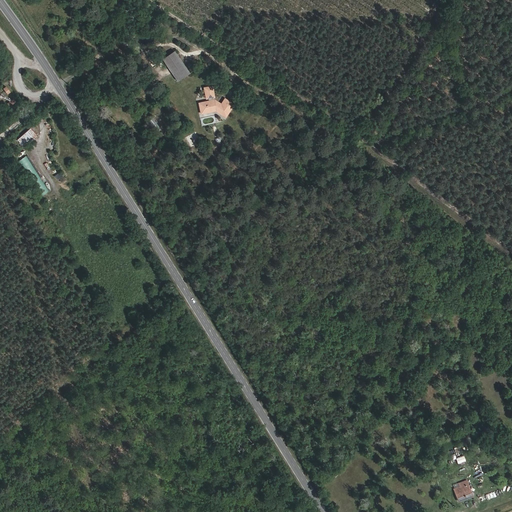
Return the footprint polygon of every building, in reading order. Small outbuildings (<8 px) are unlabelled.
[(184,69),(168,47),(157,55),(172,76),(184,69)] [(203,94),(204,97),(193,98),(196,109),(211,106),(221,113),(230,101),(220,94),(216,100),(210,96),(208,81),(199,83),(200,94),(203,94)] [(22,145),(36,133),(31,126),(16,139),(22,145)] [(48,191),(28,154),(20,159),(41,195),(48,191)] [(456,499),(471,494),(467,482),(452,486),(456,499)] [(499,489),(478,496),(480,501),(501,494),(499,489)]
